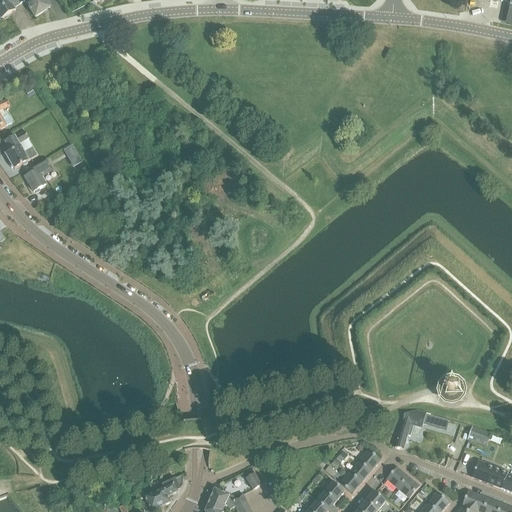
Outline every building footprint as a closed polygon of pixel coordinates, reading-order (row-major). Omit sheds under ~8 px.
[(0,0),(0,17),(2,20),(16,12),(15,10),(20,6),(16,0),(0,0)] [(23,0),(36,19),(51,10),(44,0),(23,0)] [(0,130),(7,127),(2,119),(6,117),(2,111),(10,108),(7,101),(0,104),(0,130)] [(15,138),(6,143),(7,144),(12,153),(7,156),(11,163),(9,165),(12,169),(14,168),(15,170),(23,165),(24,167),(28,165),(27,163),(38,156),(33,148),(25,153),(20,145),(20,144),(30,139),(26,132),(16,138),(15,138)] [(73,147),(64,152),(69,160),(78,156),(73,147)] [(33,174),(25,179),(34,193),(47,186),(42,178),(54,171),(48,160),(35,167),(30,170),(33,174)] [(444,394),(443,394),(443,396),(444,398),(445,400),(447,401),(448,402),(450,403),(452,403),(454,403),(456,402),(458,401),(459,400),(461,398),(461,396),(462,394),(462,392),(462,390),(461,389),(460,387),(458,385),(457,384),(455,384),(453,383),(451,383),(449,384),(447,385),(446,386),(444,387),(443,389),(445,389),(444,394)] [(405,416),(395,449),(404,452),(408,437),(411,438),(414,427),(421,430),(422,425),(445,431),(449,420),(434,416),(431,415),(427,414),(417,411),(405,416)] [(473,428),(469,439),(487,446),(488,442),(491,434),(473,428)] [(359,463),(371,473),(381,461),(369,451),(359,463)] [(340,456),(336,461),(340,464),(344,460),(340,456)] [(511,477),(507,476),(508,474),(478,462),(472,479),(511,494),(511,477)] [(371,473),(359,463),(350,474),(362,484),(371,473)] [(329,467),(326,471),(333,477),(337,473),(329,467)] [(398,491),(408,478),(397,469),(387,481),(398,491)] [(253,491),(262,486),(255,474),(246,479),(253,491)] [(362,484),(350,474),(340,485),(352,495),(362,484)] [(169,501),(169,500),(173,499),(172,496),(177,494),(178,493),(177,492),(180,491),(183,487),(183,476),(162,486),(163,489),(164,489),(169,501)] [(321,479),(318,476),(313,483),(316,485),(321,479)] [(408,478),(398,491),(409,500),(420,488),(408,478)] [(152,483),(149,484),(154,493),(161,509),(170,504),(171,504),(171,503),(169,500),(169,501),(164,489),(163,489),(162,486),(160,481),(155,483),(152,484),(152,483)] [(325,493),(336,503),(345,493),(333,483),(325,493)] [(227,511),(236,508),(246,502),(243,495),(236,499),(215,489),(205,511),(227,511)] [(374,492),(366,502),(377,511),(386,502),(374,492)] [(474,511),(478,511),(484,498),(468,492),(462,507),(463,507),(474,511)] [(139,502),(135,504),(138,510),(139,510),(140,511),(153,511),(161,509),(154,493),(145,498),(143,494),(137,497),(139,502)] [(333,507),(336,503),(325,493),(317,502),(316,503),(327,511),(338,511),(333,507)] [(437,493),(428,505),(436,511),(442,511),(450,504),(437,493)] [(305,498),(302,495),(297,502),(300,504),(305,498)] [(484,498),(478,511),(496,511),(500,504),(484,498)] [(246,502),(236,508),(238,511),(241,511),(249,508),(246,502)] [(377,511),(366,502),(358,511),(377,511)] [(327,511),(316,503),(309,511),(327,511)]
